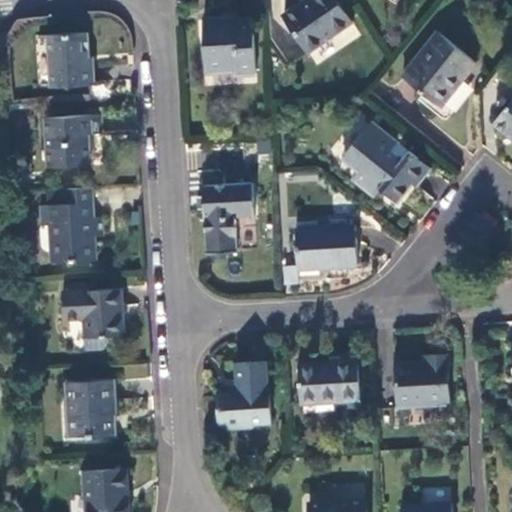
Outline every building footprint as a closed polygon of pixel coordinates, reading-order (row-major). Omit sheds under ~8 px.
[(336,0),(303,0),(283,14),(308,50),(351,21),(336,0)] [(257,72),(254,21),(237,22),(237,17),(204,20),(207,69),(236,68),(237,73),(257,72)] [(48,34),(51,86),(95,85),(93,65),(90,65),(88,32),(48,34)] [(476,63),(437,32),(403,76),(441,107),(476,63)] [(511,100),(496,120),(511,133),(511,100)] [(99,113),(47,117),(49,167),(91,164),(89,134),(100,134),(99,113)] [(396,142),(372,121),(342,157),(357,171),(352,179),(362,187),(370,177),(379,186),(379,187),(397,202),(410,184),(414,187),(430,168),(409,151),(403,158),(390,149),(396,142)] [(372,195),(379,187),(379,186),(370,177),(362,187),(372,195)] [(252,183),(202,186),(206,253),(236,252),(235,220),(238,216),(254,216),(252,183)] [(94,217),(93,187),(63,188),(63,204),(41,205),(42,224),(52,224),(54,262),(97,259),(96,236),(103,236),(102,216),(94,217)] [(356,226),(296,229),(298,270),(358,266),(356,226)] [(121,288),(62,291),(64,319),(84,318),(85,337),(124,336),(121,288)] [(450,400),(448,353),(426,354),(426,364),(396,365),(397,402),(450,400)] [(301,403),(361,400),(359,356),(329,357),(329,361),(299,363),(301,403)] [(267,361),(235,362),(237,391),(217,392),(219,429),(252,427),(255,424),(271,423),(269,387),(268,387),(267,361)] [(111,379),(68,381),(71,435),(87,435),(87,436),(112,435),(111,403),(112,403),(111,379)] [(128,511),(126,469),(84,471),(86,511),(128,511)] [(366,511),(366,499),(309,502),(309,511),(366,511)] [(451,511),(451,502),(401,504),(401,511),(451,511)]
